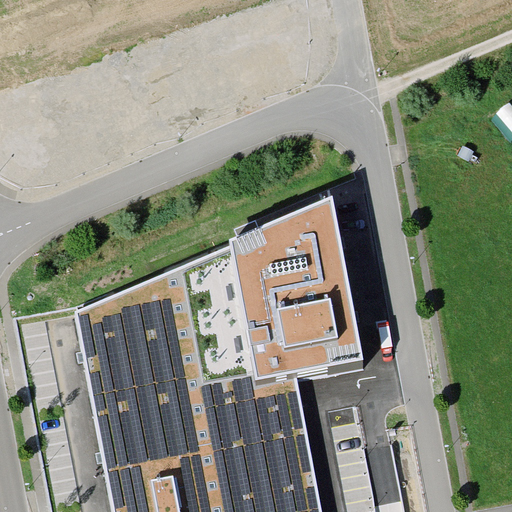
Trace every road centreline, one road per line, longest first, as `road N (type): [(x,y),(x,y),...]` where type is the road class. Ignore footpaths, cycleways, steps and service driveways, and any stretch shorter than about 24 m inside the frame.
road 1 (tertiary): [(0,240),(308,109),(350,115),(367,144),(433,511)]
road 2 (track): [(350,115),(385,88),(511,35)]
